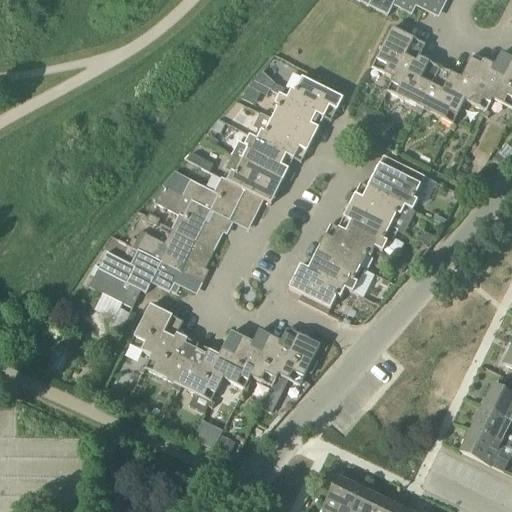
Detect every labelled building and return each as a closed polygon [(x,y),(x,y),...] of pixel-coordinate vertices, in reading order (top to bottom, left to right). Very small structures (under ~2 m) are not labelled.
[(438,20),(445,8),(427,0),(348,0),(387,20),(393,9),(412,18),(416,9),(438,20)] [(427,0),(445,8),(448,0),(427,0)] [(405,55),(412,40),(392,30),(372,71),(393,81),(399,70),(411,76),(418,62),(405,55)] [(494,71),(487,85),(498,90),(492,100),(493,101),(511,110),(511,60),(509,59),(502,75),(494,71)] [(433,85),(420,79),(427,65),(419,60),(418,62),(411,76),(399,70),(393,81),(387,94),(416,108),(413,114),(417,116),(433,85)] [(495,69),(481,62),(480,64),(472,60),(461,82),(462,82),(454,98),(465,103),(487,113),(493,101),(492,100),(498,90),(487,85),(494,71),(495,69)] [(278,96),(281,90),(275,86),(261,75),(254,85),(271,93),(278,96)] [(448,75),(440,89),(433,85),(417,116),(421,118),(423,112),(453,127),(465,103),(454,98),(462,82),(461,82),(448,75)] [(322,119),(328,107),(337,112),(343,102),(302,81),(295,94),(291,92),(287,101),(314,115),(322,119)] [(266,100),(269,93),(263,89),(254,85),(248,91),(260,97),(266,100)] [(313,142),(319,129),(309,124),(314,115),(287,101),(280,97),(275,106),(278,108),(271,122),(313,142)] [(313,142),(271,122),(259,116),(253,130),(261,134),(257,142),(284,156),(292,160),(297,149),(307,154),(313,142)] [(218,143),(211,139),(207,144),(215,148),(218,143)] [(284,183),(290,171),(280,165),(284,156),(257,142),(250,139),(245,148),(238,145),(232,158),(241,163),(242,162),(284,183)] [(232,158),(225,171),(231,174),(227,183),(264,202),(264,203),(272,207),(284,183),(242,162),(241,163),(232,158)] [(413,202),(420,188),(424,179),(383,158),(368,190),(367,190),(405,209),(412,213),(417,203),(413,202)] [(465,177),(458,173),(455,179),(462,183),(465,177)] [(191,183),(182,200),(210,213),(229,223),(234,213),(253,223),(264,203),(264,202),(227,183),(221,181),(214,195),(191,183)] [(361,198),(356,195),(349,209),(390,229),(396,216),(400,218),(405,209),(367,190),(368,190),(365,189),(361,198)] [(162,190),(155,205),(179,217),(172,231),(215,253),(223,236),(203,226),(210,213),(182,200),(162,190)] [(349,209),(343,219),(348,222),(344,232),(339,229),(338,231),(337,232),(374,250),(382,254),(386,245),(390,247),(397,233),(390,229),(349,209)] [(151,226),(154,219),(149,216),(146,224),(151,226)] [(157,229),(160,222),(154,219),(151,226),(157,229)] [(330,239),(325,236),(318,250),(360,271),(366,258),(370,260),(374,250),(337,232),(338,231),(335,230),(330,239)] [(141,233),(132,250),(137,252),(181,274),(187,262),(206,271),(215,253),(172,231),(165,245),(141,233)] [(421,233),(416,243),(428,249),(433,239),(421,233)] [(353,284),(360,271),(318,250),(308,272),(307,272),(344,291),(352,295),(357,286),(353,284)] [(106,254),(89,289),(103,296),(94,313),(111,322),(108,329),(121,335),(130,317),(118,311),(121,305),(132,311),(142,293),(146,295),(151,286),(170,295),(174,287),(181,274),(137,252),(130,266),(106,254)] [(396,263),(392,271),(402,276),(406,268),(396,263)] [(307,272),(308,272),(300,268),(288,292),(301,298),(298,304),(327,318),(336,299),(340,301),(344,291),(307,272)] [(175,340),(162,334),(170,318),(150,308),(129,348),(151,358),(152,359),(158,348),(169,353),(175,340)] [(295,336),(293,340),(284,335),(280,344),(281,345),(273,361),(283,366),(277,377),(278,378),(272,390),(271,389),(269,394),(260,411),(272,417),(288,383),(300,388),(320,348),(295,336)] [(196,351),(183,345),(185,341),(177,337),(176,337),(175,340),(169,353),(158,348),(152,359),(151,358),(145,371),(174,385),(172,391),(175,392),(196,351)] [(281,345),(280,344),(267,338),(259,354),(251,350),(245,363),(255,368),(249,379),(251,379),(271,389),(272,390),(278,378),(277,377),(283,366),(273,361),(281,345)] [(231,355),(222,351),(219,358),(220,359),(212,374),(223,380),(222,381),(244,392),(251,379),(249,379),(255,368),(245,363),(251,350),(253,347),(252,346),(239,339),(231,355)] [(511,346),(502,367),(511,372),(511,379),(510,383),(511,383),(511,346)] [(206,352),(204,356),(196,351),(175,392),(179,395),(181,389),(211,404),(222,381),(223,380),(212,374),(220,359),(219,358),(206,352)] [(511,398),(492,389),(481,411),(511,425),(511,398)] [(511,425),(481,411),(470,432),(502,447),(502,448),(511,453),(511,425)] [(502,448),(502,447),(470,432),(460,454),(502,475),(508,464),(497,458),(502,448)] [(219,438),(214,451),(228,457),(234,445),(219,438)] [(454,478),(461,463),(452,459),(445,473),(454,478)] [(348,511),(359,490),(338,480),(322,511),(348,511)] [(375,511),(381,501),(359,490),(348,511),(375,511)] [(402,511),(403,511),(381,501),(375,511),(402,511)]
